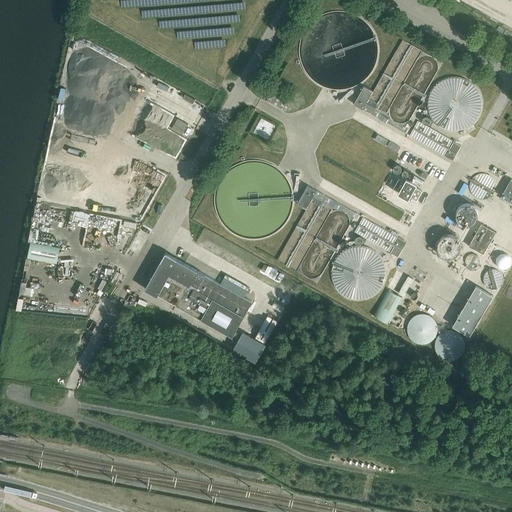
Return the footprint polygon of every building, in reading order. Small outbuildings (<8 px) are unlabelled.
[(434,67),(416,112),(462,130),(480,86),(434,67)] [(354,103),(365,85),(356,80),(345,97),(354,103)] [(181,89),(175,99),(186,105),(192,95),(181,89)] [(410,115),(402,131),(438,151),(447,135),(410,115)] [(291,199),(301,204),(309,184),(300,180),(291,199)] [(354,232),(397,256),(398,257),(406,242),(363,217),(354,232)] [(481,223),(471,242),(468,246),(483,255),(496,232),(481,223)] [(432,247),(430,248),(432,258),(456,252),(450,227),(428,232),(432,247)] [(60,248),(30,242),(27,258),(57,263),(60,248)] [(380,279),(380,270),(374,250),(358,243),(352,243),(335,248),(328,266),(327,275),(330,284),(355,295),(358,294),(361,285),(372,290),(375,290),(380,279)] [(165,252),(145,289),(201,320),(232,337),(243,317),(244,317),(252,302),(204,275),(205,275),(177,259),(165,252)] [(469,255),(469,252),(461,252),(461,266),(473,266),(473,255),(469,255)] [(469,336),(493,296),(476,286),(470,295),(452,326),(469,336)] [(388,289),(378,307),(392,314),(402,297),(388,289)] [(431,332),(431,319),(424,319),(424,315),(406,315),(406,332),(431,332)] [(268,316),(267,316),(256,337),(260,339),(272,319),(271,318),(268,316)] [(277,322),(277,321),(273,319),(261,340),(265,343),(277,322)] [(449,329),(431,331),(434,354),(452,352),(449,329)] [(256,362),(266,344),(243,331),(233,349),(256,362)]
